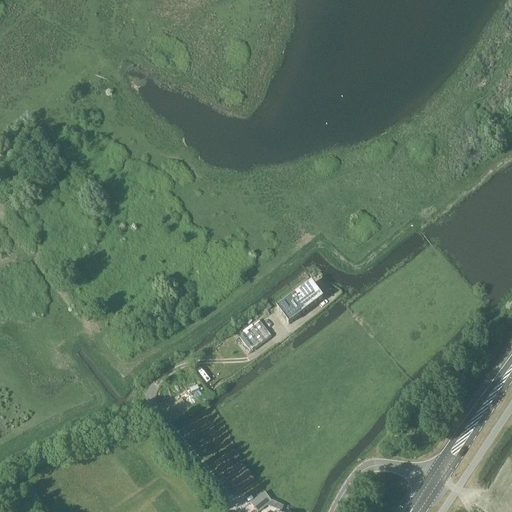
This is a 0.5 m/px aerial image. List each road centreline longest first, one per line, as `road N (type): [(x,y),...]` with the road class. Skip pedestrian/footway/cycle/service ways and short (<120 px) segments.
road 1 (track): [(162,418),(150,399),(167,374),(195,362),(247,360),(330,298)]
road 2 (secondary): [(437,480),(511,366)]
road 3 (unclassified): [(333,511),(351,481),(374,466),(437,480)]
